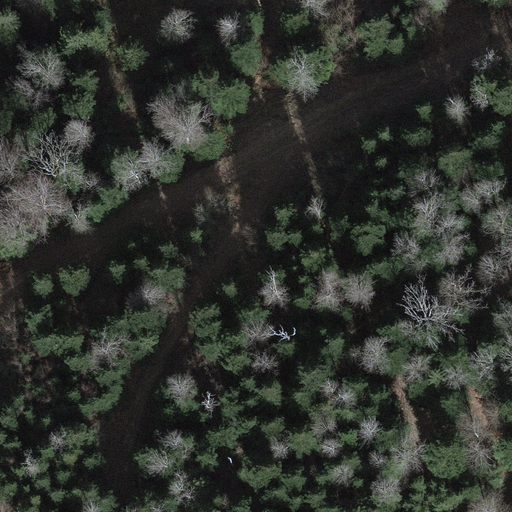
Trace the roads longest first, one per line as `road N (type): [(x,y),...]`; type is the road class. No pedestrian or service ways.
road 1 (track): [(511,38),(317,120),(0,308)]
road 2 (track): [(111,511),(174,323),(317,120)]
